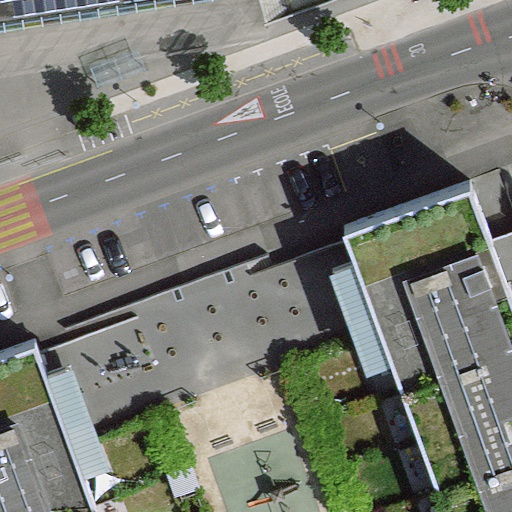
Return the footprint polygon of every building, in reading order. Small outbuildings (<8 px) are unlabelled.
[(0,0),(0,21),(145,0),(0,0)] [(474,179),(348,226),(352,237),(385,328),(407,387),(452,511),(511,511),(511,283),(495,236),(474,179)] [(100,511),(37,339),(0,352),(0,511),(100,511)] [(331,416),(324,399),(303,407),(316,440),(337,432),(331,416)] [(199,481),(187,448),(166,456),(172,473),(178,489),(199,481)] [(365,511),(360,498),(339,506),(341,511),(365,511)]
